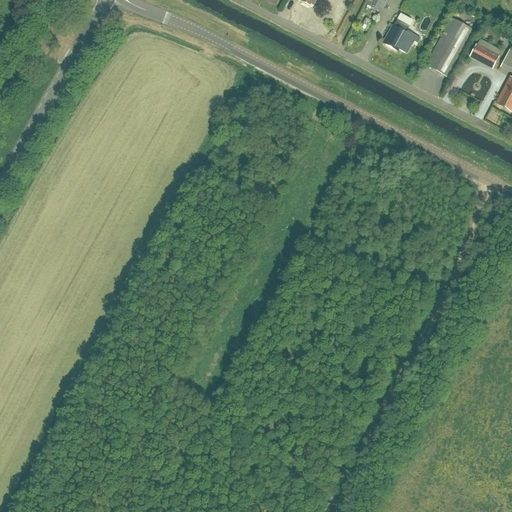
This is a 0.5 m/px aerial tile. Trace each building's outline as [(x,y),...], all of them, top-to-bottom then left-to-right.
[(369,0),(366,6),(377,11),(383,0),(369,0)] [(400,19),(420,27),(423,21),(402,13),(400,19)] [(447,78),(473,31),(451,19),(443,34),(437,44),(425,66),(447,78)] [(409,28),(397,21),(394,28),(392,27),(384,42),(386,44),(385,46),(398,53),(399,51),(407,55),(414,42),(417,44),(420,39),(408,33),(407,35),(405,34),(409,28)] [(472,58),(493,69),(498,59),(477,47),(472,58)] [(511,114),(511,113),(511,79),(498,106),(511,114)]
